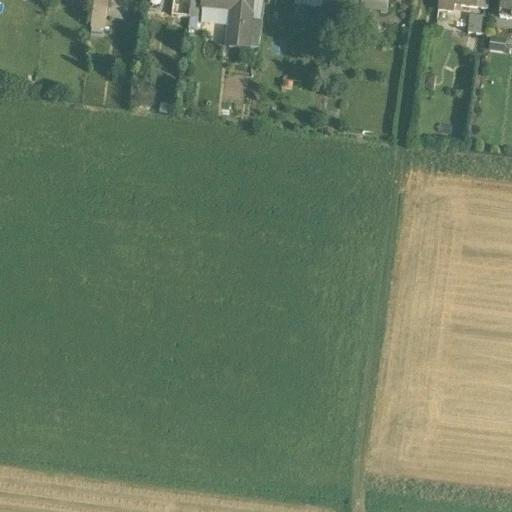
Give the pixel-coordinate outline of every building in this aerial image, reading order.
[(107,0),(93,0),(93,7),(90,29),(103,31),(107,0)] [(202,0),(191,0),(191,8),(202,10),(202,0)] [(202,0),(202,10),(231,13),(226,49),(247,52),(250,22),(253,0),(202,0)] [(337,0),(326,0),(325,13),(336,14),(337,0)] [(361,0),(337,0),(336,14),(335,18),(359,21),(360,13),(361,0)] [(399,0),(361,0),(360,13),(380,15),(381,5),(388,6),(388,0),(393,0),(399,1),(399,0)] [(439,0),(438,13),(453,15),(454,8),(475,11),(476,0),(439,0)] [(487,0),(476,0),(475,11),(486,12),(487,0)] [(511,0),(500,0),(498,20),(511,21),(511,0)] [(480,20),(468,18),(466,36),(478,37),(480,20)] [(261,23),(250,22),(247,52),(258,53),(261,23)]
